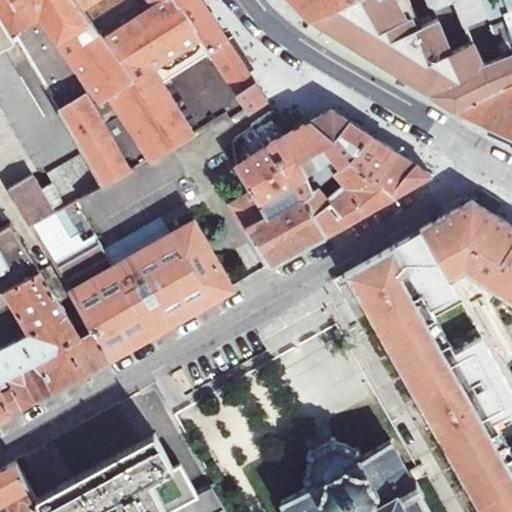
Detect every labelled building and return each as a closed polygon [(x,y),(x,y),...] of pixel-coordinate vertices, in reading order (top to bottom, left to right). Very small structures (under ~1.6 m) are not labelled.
[(0,0),(0,12),(100,184),(201,126),(209,138),(224,130),(232,115),(247,107),(236,91),(209,50),(228,40),(201,0),(167,0),(158,7),(152,0),(128,0),(92,23),(87,15),(81,6),(77,0),(0,0)] [(109,0),(87,15),(92,23),(128,0),(109,0)] [(309,18),(346,0),(292,0),(302,11),(309,18)] [(445,105),(453,110),(485,92),(511,81),(511,54),(505,57),(481,67),(472,44),(452,52),(436,18),(421,25),(416,27),(410,16),(404,19),(395,0),(346,0),(309,18),(350,44),(383,65),(408,82),(445,105)] [(416,27),(421,25),(409,0),(395,0),(404,19),(410,16),(416,27)] [(435,8),(453,1),(462,23),(488,13),(491,20),(504,15),(511,34),(511,0),(423,0),(426,5),(435,8)] [(46,176),(63,205),(74,199),(100,184),(0,12),(0,171),(9,187),(32,174),(36,172),(46,176)] [(505,57),(511,54),(511,42),(503,21),(492,26),(505,57)] [(209,50),(236,91),(254,80),(250,74),(240,58),(228,40),(209,50)] [(257,84),(254,80),(236,91),(247,107),(249,109),(266,98),(257,84)] [(511,81),(485,92),(453,110),(494,129),(511,136),(511,81)] [(310,120),(330,139),(348,120),(330,109),(317,116),(310,120)] [(275,234),(287,255),(305,244),(324,234),(300,193),(309,189),(297,167),(330,139),(310,120),(305,123),(288,132),(268,144),(270,146),(236,166),(249,190),(250,191),(252,191),(275,229),(275,234)] [(297,167),(309,189),(319,183),(338,172),(355,163),(352,160),(370,134),(364,130),(352,123),(348,120),(330,139),(297,167)] [(375,137),(370,134),(352,160),(355,163),(375,179),(397,151),(387,145),(375,137)] [(397,151),(375,179),(391,193),(415,163),(401,154),(397,151)] [(300,193),(324,234),(345,222),(393,195),(391,193),(375,179),(355,163),(338,172),(347,188),(328,199),(319,183),(309,189),(300,193)] [(415,163),(391,193),(393,195),(431,173),(424,169),(415,163)] [(53,211),(32,174),(9,187),(31,224),(53,211)] [(230,201),(267,266),(278,260),(287,255),(275,234),(275,229),(252,191),(250,191),(249,190),(230,201)] [(164,218),(105,252),(74,199),(63,205),(53,211),(31,224),(94,331),(110,358),(232,286),(187,211),(167,222),(164,218)] [(472,267),(475,270),(511,235),(511,224),(508,223),(484,207),(478,204),(471,199),(419,230),(449,280),(464,272),(472,267)] [(0,230),(0,291),(40,270),(12,225),(0,230)] [(456,295),(454,290),(449,280),(419,230),(417,231),(413,233),(398,242),(393,245),(430,310),(456,295)] [(511,301),(511,235),(475,270),(496,282),(492,289),(511,301)] [(415,396),(481,511),(511,511),(511,452),(494,422),(511,411),(511,391),(499,368),(483,340),(481,337),(454,352),(430,310),(393,245),(344,273),(415,396)] [(475,270),(472,267),(464,272),(470,275),(492,289),(496,282),(475,270)] [(20,406),(110,358),(94,331),(81,337),(40,270),(0,291),(0,378),(4,376),(20,406)] [(4,376),(0,378),(0,417),(20,406),(4,376)] [(37,497),(40,503),(143,449),(167,494),(160,499),(168,511),(170,511),(191,500),(172,465),(154,433),(37,497)] [(430,511),(419,490),(421,489),(416,480),(413,482),(393,442),(391,439),(360,457),(359,455),(357,453),(360,450),(356,447),(353,450),(349,446),(344,444),(340,443),(335,443),(335,438),(330,438),(329,444),(322,447),(318,450),(315,453),(309,450),(308,452),(307,455),(312,457),(310,462),(309,466),(308,471),(309,475),(304,477),(305,481),(310,480),(310,483),(312,485),(282,502),(287,511),(430,511)] [(226,511),(212,486),(191,500),(170,511),(168,511),(160,499),(167,494),(143,449),(40,503),(44,511),(226,511)] [(0,468),(0,511),(44,511),(40,503),(37,497),(16,459),(0,468)]
